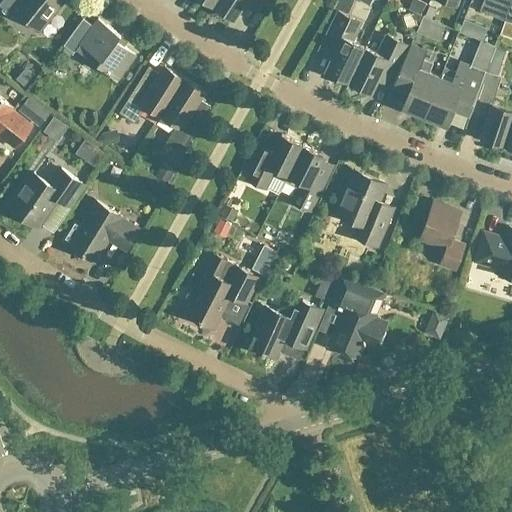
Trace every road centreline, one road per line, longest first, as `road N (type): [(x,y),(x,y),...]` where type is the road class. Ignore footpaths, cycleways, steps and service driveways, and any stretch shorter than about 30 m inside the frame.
road 1 (residential): [(511,188),(293,100),(133,0)]
road 2 (residential): [(284,427),(271,395),(122,323),(0,246)]
road 3 (tertiary): [(56,493),(284,427)]
road 4 (tertiary): [(284,427),(511,363)]
